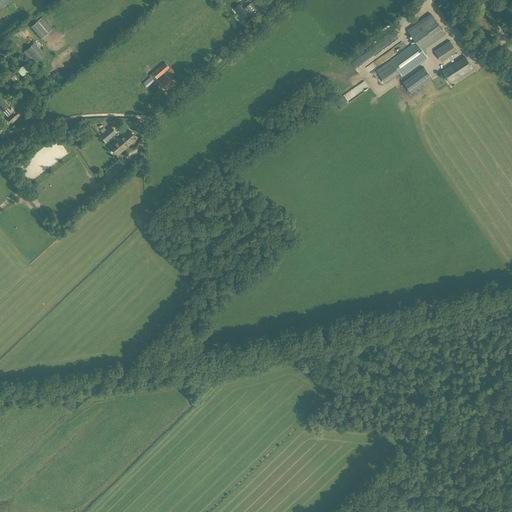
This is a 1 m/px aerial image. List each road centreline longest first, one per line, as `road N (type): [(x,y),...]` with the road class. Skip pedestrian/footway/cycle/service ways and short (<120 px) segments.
road 1 (unclassified): [(0,396),(200,364),(511,289)]
road 2 (unclassified): [(0,135),(82,116),(155,114),(291,0)]
road 3 (track): [(116,379),(197,282),(148,220),(146,117)]
road 4 (track): [(453,511),(422,434),(496,365),(511,338)]
